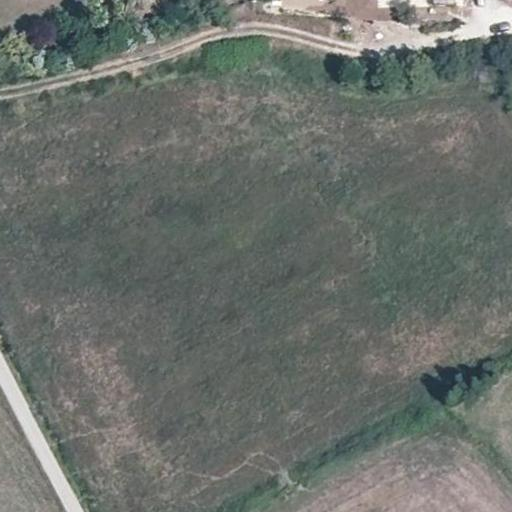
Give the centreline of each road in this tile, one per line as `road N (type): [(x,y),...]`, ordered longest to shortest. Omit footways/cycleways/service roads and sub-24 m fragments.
road 1 (track): [(0,90),(95,76),(273,26),(337,45),(385,48),(477,34),(511,16)]
road 2 (unclassified): [(0,370),(73,511)]
